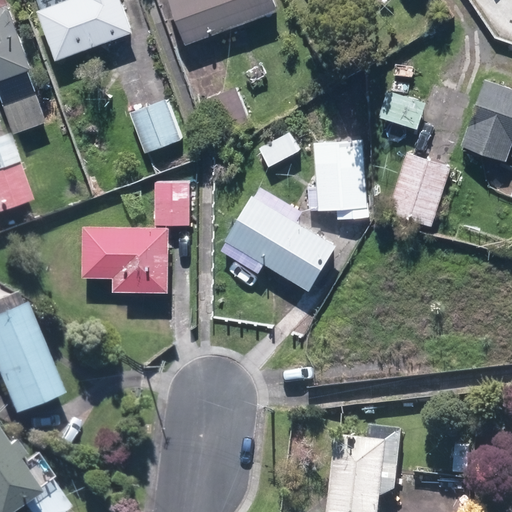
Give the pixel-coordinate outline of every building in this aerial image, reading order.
[(63,0),(46,6),(64,56),(142,28),(131,0),(63,0)] [(162,0),(179,45),(274,10),(270,0),(162,0)] [(0,80),(4,79),(22,130),(73,112),(64,85),(78,80),(70,58),(53,64),(58,79),(45,83),(17,1),(0,6),(0,80)] [(502,161),(509,143),(511,143),(511,90),(481,79),(457,145),(502,161)] [(248,126),(235,89),(201,101),(215,139),(248,126)] [(387,90),(377,117),(413,130),(423,103),(387,90)] [(166,99),(128,113),(142,153),(180,140),(166,99)] [(0,165),(20,158),(5,119),(0,121),(0,165)] [(257,150),(266,167),(296,151),(287,134),(257,150)] [(363,204),(358,143),(316,146),(320,208),(363,204)] [(431,223),(449,166),(404,152),(386,209),(431,223)] [(20,158),(0,165),(0,209),(34,196),(20,158)] [(159,222),(91,219),(89,271),(122,273),(121,288),(177,290),(180,223),(198,224),(200,179),(161,177),(159,222)] [(332,246),(248,195),(221,240),(305,290),(332,246)] [(505,255),(487,250),(480,276),(490,278),(479,319),(511,327),(511,267),(502,265),(505,255)] [(0,376),(14,412),(64,391),(28,303),(24,305),(19,292),(0,299),(0,376)] [(449,295),(348,302),(352,361),(454,353),(449,295)] [(0,511),(4,511),(22,499),(31,511),(56,511),(70,502),(49,473),(40,480),(24,458),(25,457),(25,456),(26,455),(27,454),(27,453),(28,452),(28,451),(28,450),(28,449),(28,448),(28,446),(28,445),(28,444),(27,443),(27,442),(26,441),(26,440),(25,439),(24,438),(23,438),(22,437),(21,436),(20,436),(19,436),(18,435),(17,435),(16,435),(15,435),(14,435),(12,435),(11,436),(10,436),(9,437),(8,437),(7,438),(0,426),(0,511)] [(365,442),(327,439),(324,511),(376,511),(377,500),(394,495),(400,430),(366,427),(365,442)] [(470,442),(451,442),(450,475),(469,476),(470,442)] [(462,485),(423,482),(422,501),(461,504),(462,485)]
